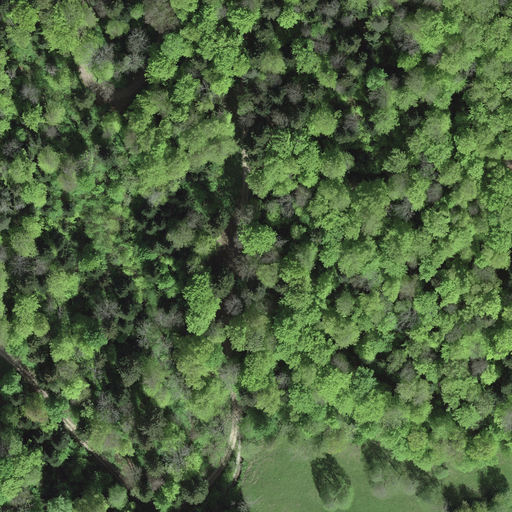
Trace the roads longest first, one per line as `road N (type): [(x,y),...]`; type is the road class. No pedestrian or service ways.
road 1 (track): [(244,0),(246,187),(226,299),(234,434),(218,471),(184,501),(136,492),(0,349)]
road 2 (track): [(76,0),(84,71),(108,95),(149,70),(173,0)]
